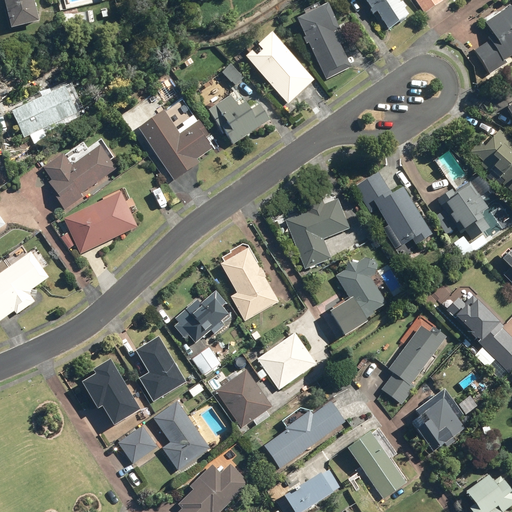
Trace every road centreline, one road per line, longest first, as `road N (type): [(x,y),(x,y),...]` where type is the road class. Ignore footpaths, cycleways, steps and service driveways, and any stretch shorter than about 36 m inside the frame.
road 1 (residential): [(0,366),(63,340),(318,132)]
road 2 (residential): [(318,132),(421,63),(452,76),(453,94),(378,137)]
